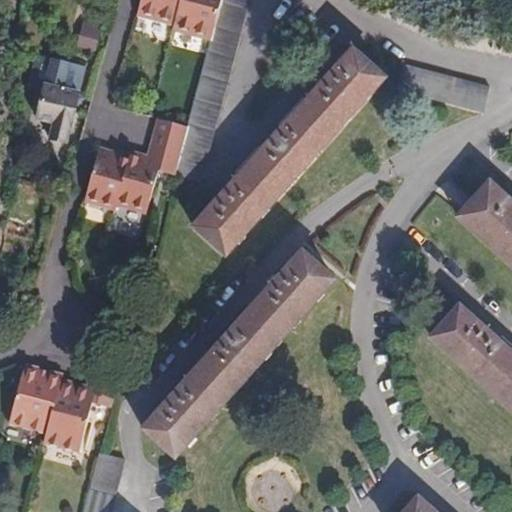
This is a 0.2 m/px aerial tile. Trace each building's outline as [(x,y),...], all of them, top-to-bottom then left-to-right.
[(204,44),(214,0),(140,0),(135,21),(173,31),(171,35),(204,44)] [(185,134),(172,183),(198,190),(248,0),(220,0),(209,45),(207,53),(185,134)] [(220,0),(214,0),(204,44),(209,45),(220,0)] [(91,50),(99,27),(79,21),(72,44),(91,50)] [(350,58),(195,239),(225,266),(381,84),(350,58)] [(88,80),(47,69),(37,110),(59,117),(55,131),(71,136),(88,80)] [(400,69),(395,95),(478,112),(483,86),(400,69)] [(156,179),(167,182),(180,133),(157,127),(149,161),(137,158),(137,161),(129,160),(129,161),(128,164),(121,162),(122,159),(99,153),(82,221),(112,229),(113,224),(142,231),(156,179)] [(180,133),(167,182),(172,183),(185,134),(180,133)] [(511,211),(489,190),(457,225),(511,276),(511,211)] [(308,246),(148,424),(179,452),(339,274),(308,246)] [(511,356),(461,309),(432,340),(511,413),(511,356)] [(91,413),(106,416),(120,363),(93,357),(84,390),(61,384),(62,379),(24,370),(6,439),(44,449),(43,454),(78,463),(91,413)] [(120,363),(106,416),(108,417),(123,364),(120,363)] [(95,462),(82,511),(108,511),(120,468),(95,462)] [(429,511),(420,503),(411,511),(429,511)]
